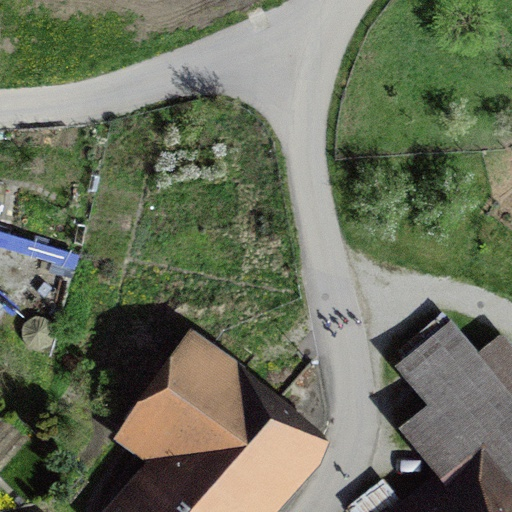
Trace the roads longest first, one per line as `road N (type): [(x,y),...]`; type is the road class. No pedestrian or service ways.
road 1 (residential): [(314,511),(351,460),(355,409),(304,165),(295,45)]
road 2 (residential): [(0,112),(95,97),(295,45)]
